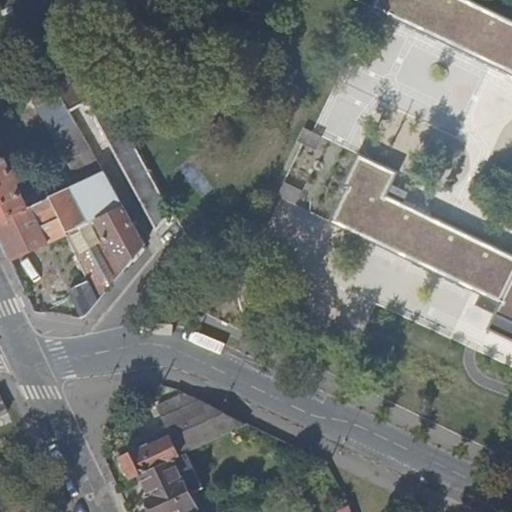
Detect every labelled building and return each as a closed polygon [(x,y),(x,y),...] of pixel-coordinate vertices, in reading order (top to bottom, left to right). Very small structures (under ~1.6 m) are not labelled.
[(0,0),(0,13),(13,6),(33,44),(70,24),(56,0),(0,0)] [(511,21),(467,0),(375,0),(372,7),(511,73),(511,21)] [(106,90),(70,24),(33,44),(39,56),(52,74),(50,75),(70,111),(106,90)] [(50,75),(20,90),(26,100),(33,97),(82,184),(105,173),(70,111),(50,75)] [(172,212),(108,94),(89,104),(158,230),(172,212)] [(0,220),(28,208),(18,184),(31,177),(25,164),(11,170),(5,159),(3,160),(0,152),(0,147),(2,146),(0,140),(0,220)] [(511,256),(405,205),(387,196),(392,183),(397,172),(360,154),(344,188),(346,189),(331,221),(482,294),(502,304),(496,315),(511,322),(511,256)] [(105,173),(82,184),(52,197),(70,234),(98,219),(125,205),(106,172),(105,173)] [(387,196),(405,205),(410,192),(392,183),(387,196)] [(31,206),(48,242),(49,243),(70,234),(52,197),(47,199),(42,202),(31,206)] [(28,208),(0,220),(0,234),(5,244),(12,259),(48,242),(31,206),(28,208)] [(98,219),(70,234),(89,273),(68,283),(82,315),(89,313),(124,270),(98,219)] [(476,306),(496,315),(502,304),(482,294),(476,306)] [(211,403),(186,391),(159,406),(172,433),(122,456),(124,459),(121,464),(126,474),(131,474),(132,477),(140,473),(187,451),(247,423),(211,403)] [(204,488),(187,451),(140,473),(151,496),(148,498),(154,511),(165,511),(175,508),(177,511),(185,511),(196,507),(191,494),(204,488)] [(199,511),(223,511),(226,511),(221,500),(199,510),(199,511)] [(349,511),(349,508),(347,503),(328,511),(349,511)]
